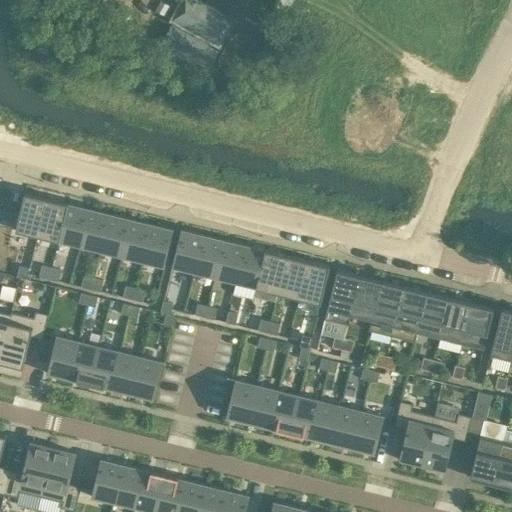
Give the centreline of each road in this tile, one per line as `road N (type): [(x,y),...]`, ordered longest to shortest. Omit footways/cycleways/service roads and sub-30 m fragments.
road 1 (residential): [(0,151),(511,273)]
road 2 (residential): [(419,511),(0,409)]
